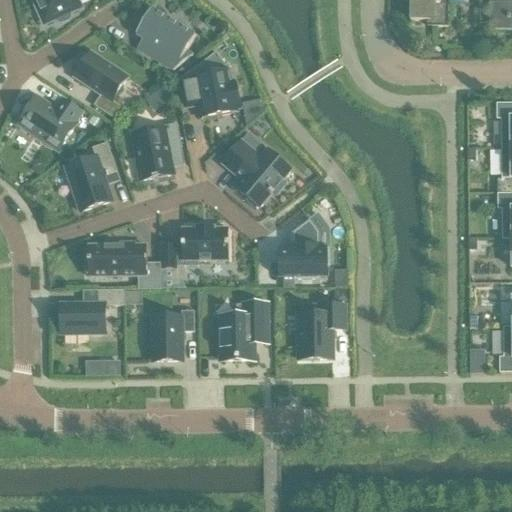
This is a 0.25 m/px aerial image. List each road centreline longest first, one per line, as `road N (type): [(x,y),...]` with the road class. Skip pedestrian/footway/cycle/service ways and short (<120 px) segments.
road 1 (secondary): [(511,418),(19,419)]
road 2 (residential): [(19,251),(203,192),(255,234),(305,197)]
road 3 (residential): [(511,73),(396,70),(373,33),(373,0)]
road 4 (residential): [(19,419),(19,251)]
road 5 (residential): [(16,71),(127,0)]
